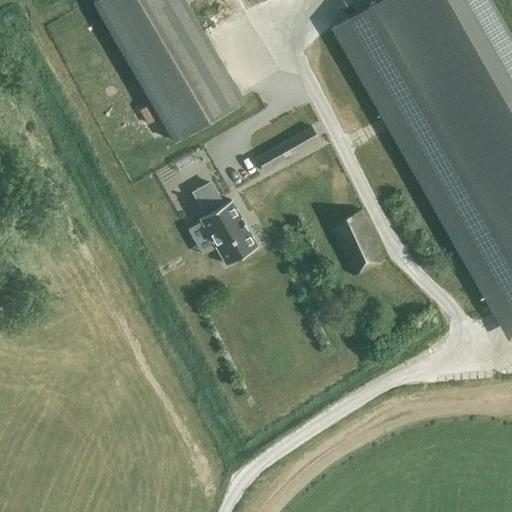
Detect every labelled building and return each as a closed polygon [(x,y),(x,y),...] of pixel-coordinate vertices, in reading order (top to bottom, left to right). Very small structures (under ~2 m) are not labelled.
[(244,101),(184,0),(95,0),(93,1),(175,141),(244,101)] [(511,68),(473,0),(375,0),(376,2),(347,18),(346,19),(345,20),(351,30),(473,246),(511,314),(511,68)] [(151,102),(140,109),(148,124),(160,117),(151,102)] [(320,141),(311,126),(257,157),(265,172),(320,141)] [(210,182),(193,192),(194,193),(195,193),(207,213),(199,217),(226,264),(257,246),(231,199),(216,208),(215,206),(212,201),(217,198),(209,184),(210,184),(210,182)] [(166,207),(146,218),(153,230),(173,218),(166,207)] [(385,261),(362,211),(329,226),(353,276),(385,261)]
